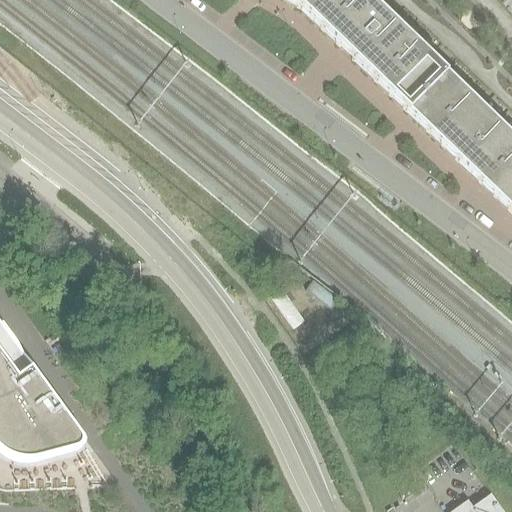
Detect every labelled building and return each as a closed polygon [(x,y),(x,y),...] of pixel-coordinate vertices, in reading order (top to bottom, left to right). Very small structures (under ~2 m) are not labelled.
[(511,143),(451,85),(363,0),(279,0),(300,12),(338,49),(343,44),(356,57),(351,62),(404,113),(415,124),(511,217),(511,143)] [(337,303),(312,283),(305,292),(330,312),(337,303)] [(293,335),(305,326),(279,290),(267,299),(293,335)] [(343,331),(337,322),(314,339),(320,348),(343,331)] [(0,453),(1,455),(4,457),(7,458),(14,461),(17,462),(21,462),(25,463),(32,462),(39,460),(74,451),(78,448),(79,446),(80,442),(79,439),(66,422),(67,421),(3,336),(0,331),(0,453)] [(500,511),(490,497),(472,509),(467,503),(454,511),(500,511)]
